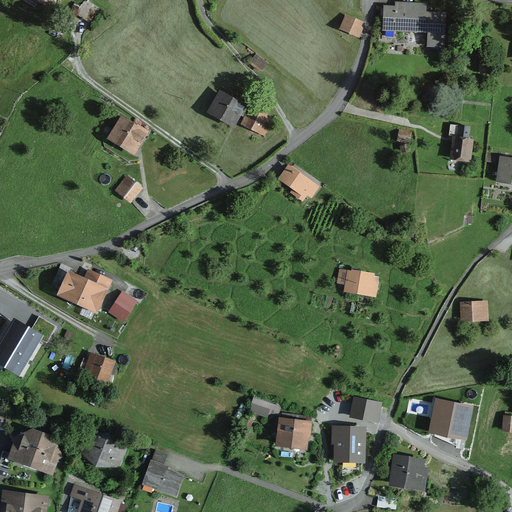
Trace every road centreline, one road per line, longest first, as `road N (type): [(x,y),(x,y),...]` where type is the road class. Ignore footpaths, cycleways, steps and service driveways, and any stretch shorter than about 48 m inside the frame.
road 1 (residential): [(0,270),(106,244),(232,186),(285,152),(335,108),(359,61),(365,0)]
road 2 (residential): [(324,511),(361,491),(446,303),(473,260),(511,223)]
